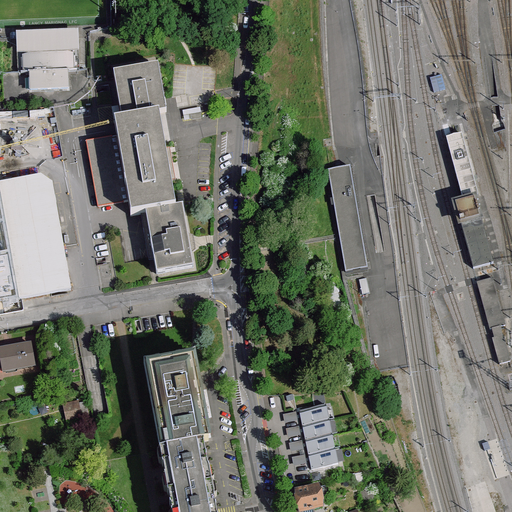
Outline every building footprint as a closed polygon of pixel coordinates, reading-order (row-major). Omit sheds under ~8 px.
[(79,52),(78,30),(16,32),(17,55),(31,54),(66,53),(79,52)] [(31,54),(24,56),(24,74),(30,74),(31,91),(69,89),(69,72),(74,72),(74,54),(66,53),(31,54)] [(114,74),(122,122),(160,115),(167,114),(158,67),(114,74)] [(175,209),(160,115),(122,122),(115,123),(116,130),(118,137),(129,202),(132,216),(146,214),(175,209)] [(465,133),(446,138),(463,201),(477,196),(481,195),(465,133)] [(16,155),(14,135),(1,136),(3,156),(16,155)] [(98,207),(129,202),(118,137),(87,142),(98,207)] [(336,168),(327,170),(346,272),(367,268),(354,198),(349,166),(340,168),(336,168)] [(41,176),(0,183),(0,302),(71,290),(52,184),(41,176)] [(494,264),(477,196),(463,201),(455,203),(474,269),(494,264)] [(175,209),(146,214),(157,276),(194,269),(183,207),(175,209)] [(495,279),(479,283),(492,330),(503,328),(508,327),(495,279)] [(501,363),(511,360),(503,328),(492,330),(501,363)] [(10,348),(0,350),(0,353),(2,367),(3,371),(35,365),(31,344),(10,348)] [(0,367),(2,367),(0,353),(0,350),(10,348),(9,345),(0,346),(0,367)] [(193,360),(150,368),(159,417),(189,411),(188,405),(201,402),(196,373),(193,360)] [(189,411),(159,417),(165,449),(204,442),(209,441),(201,402),(188,405),(189,411)] [(79,404),(65,407),(67,419),(82,416),(79,404)] [(326,406),(297,411),(308,469),(338,464),(326,406)] [(83,432),(75,433),(77,443),(85,442),(83,432)] [(204,442),(165,449),(160,451),(168,493),(212,485),(204,442)] [(217,511),(212,485),(168,493),(171,511),(217,511)] [(318,487),(297,491),(301,511),(322,507),(318,487)]
